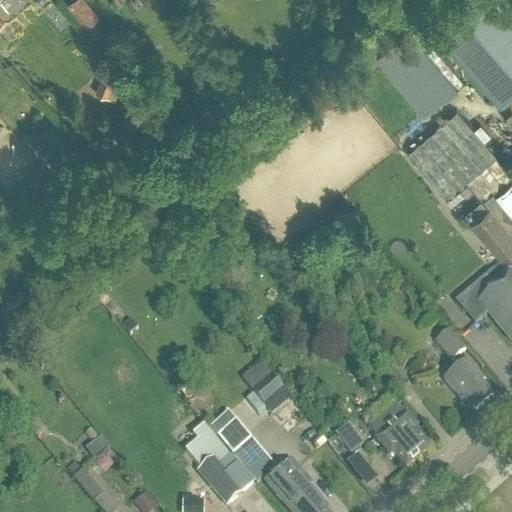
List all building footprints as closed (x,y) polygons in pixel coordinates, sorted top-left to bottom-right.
[(71,0),(66,4),(85,27),(94,20),(77,0),(71,0)] [(511,17),(496,0),(468,0),(433,31),(500,107),(511,96),(511,17)] [(385,73),(419,114),(461,82),(413,25),(392,41),(405,57),(385,73)] [(452,196),(473,179),(486,195),(473,206),(479,214),(472,219),(508,263),(511,260),(511,167),(462,107),(412,148),(452,196)] [(511,346),(511,275),(499,286),(496,282),(492,286),(489,283),(478,293),(484,299),(477,305),(511,346)] [(130,325),(123,332),(130,339),(137,333),(130,325)] [(453,332),(438,345),(455,365),(470,352),(453,332)] [(254,397),(274,421),(294,404),(257,361),(246,371),(262,390),(254,397)] [(461,405),(464,402),(475,416),(492,402),(481,388),(484,385),(467,365),(443,384),(461,405)] [(0,425),(14,414),(0,397),(0,425)] [(394,461),(405,473),(430,453),(416,436),(418,432),(406,418),(404,419),(396,409),(368,432),(377,442),(375,444),(389,462),(394,461)] [(239,450),(254,434),(248,427),(232,443),(239,450)] [(348,429),(335,439),(349,458),(362,448),(348,429)] [(199,478),(228,511),(230,511),(257,488),(207,430),(195,440),(201,446),(189,456),(204,474),(199,478)] [(259,438),(242,446),(251,467),(269,459),(259,438)] [(286,511),(326,511),(307,490),(311,487),(291,464),(265,487),(286,511)] [(76,483),(101,511),(116,511),(85,474),(84,475),(75,465),(68,471),(77,481),(76,483)]
